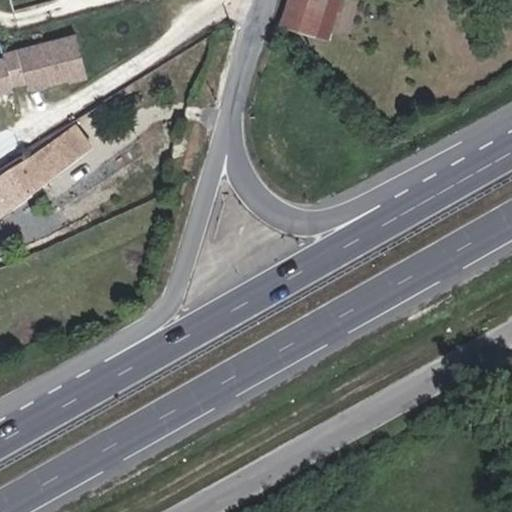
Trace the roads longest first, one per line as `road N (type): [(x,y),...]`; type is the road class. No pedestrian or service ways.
road 1 (trunk): [(511,146),(0,436)]
road 2 (trunk): [(0,506),(511,216)]
road 3 (trunk): [(228,130),(176,285),(101,360),(0,425)]
road 4 (residential): [(190,511),(496,339)]
road 5 (trunk): [(511,126),(334,212),(298,218),(241,173),(228,130)]
road 6 (unknown): [(0,149),(198,21),(222,10),(263,15)]
road 7 (residential): [(268,0),(228,130)]
